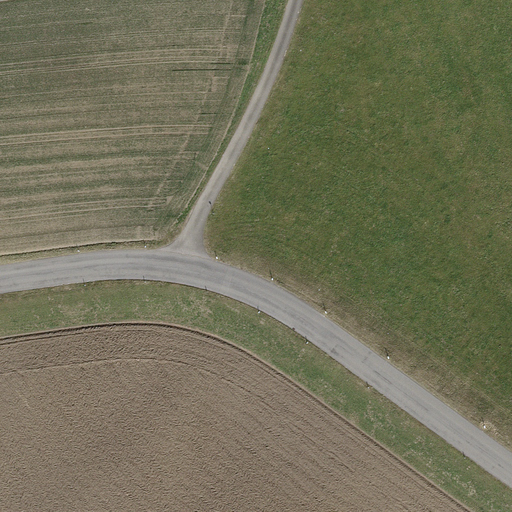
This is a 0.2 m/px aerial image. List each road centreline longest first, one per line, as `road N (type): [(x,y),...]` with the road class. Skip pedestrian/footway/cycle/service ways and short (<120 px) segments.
road 1 (tertiary): [(175,262),(264,295),(511,470)]
road 2 (residential): [(175,262),(279,54),(292,0)]
road 3 (tertiary): [(175,262),(0,280)]
